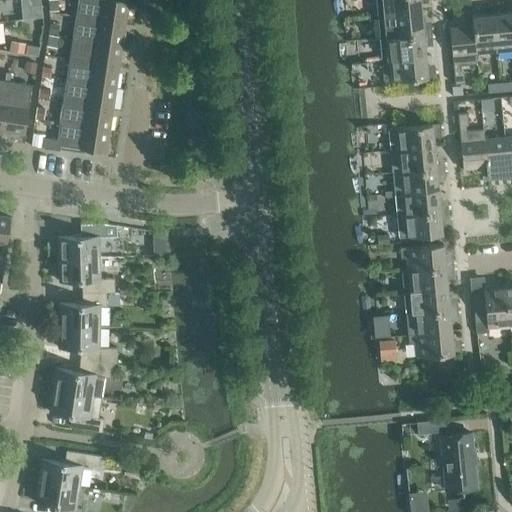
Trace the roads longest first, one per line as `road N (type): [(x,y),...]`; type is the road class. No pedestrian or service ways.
road 1 (unclassified): [(270,511),(288,471),(258,201)]
road 2 (residential): [(25,429),(33,310),(29,189)]
road 3 (residential): [(258,201),(121,203),(29,189)]
road 4 (unclassified): [(258,201),(238,0)]
